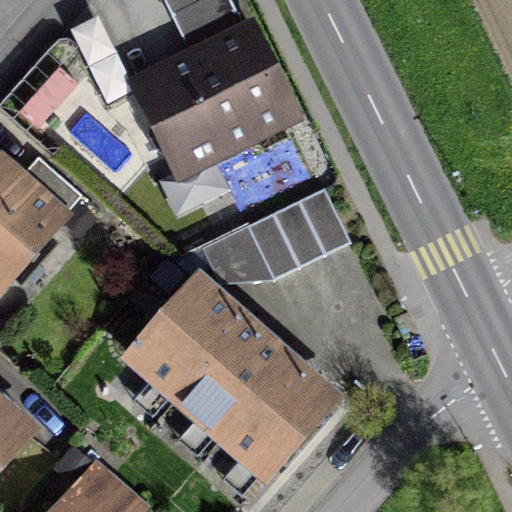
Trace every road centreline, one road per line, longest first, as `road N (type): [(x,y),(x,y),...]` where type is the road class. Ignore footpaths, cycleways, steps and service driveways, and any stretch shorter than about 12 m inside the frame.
road 1 (secondary): [(320,0),(506,369)]
road 2 (residential): [(347,511),(443,409),(506,369)]
